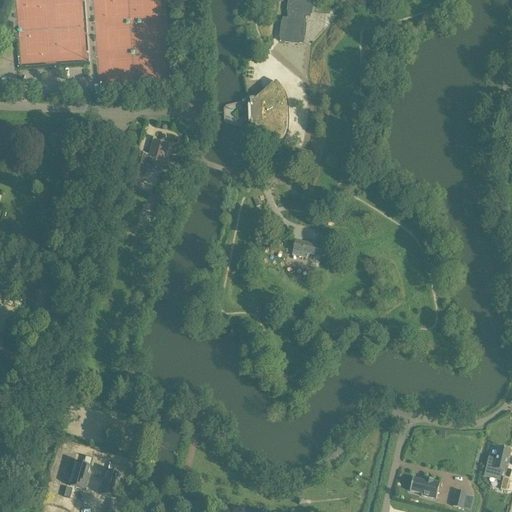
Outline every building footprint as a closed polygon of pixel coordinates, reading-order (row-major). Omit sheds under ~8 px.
[(302,45),(304,27),(305,21),(304,21),(305,17),(309,18),(311,0),(288,0),(286,15),(287,15),(286,19),(282,18),(279,42),(302,45)] [(242,128),(247,130),(251,130),(251,129),(257,129),(258,129),(259,131),(268,137),(277,144),(277,145),(278,144),(279,143),(282,140),(285,132),(286,129),(286,127),(286,115),(285,100),(284,96),(283,92),(279,87),(276,83),(275,83),(274,83),(255,99),(251,99),(246,100),(241,102),(242,104),(245,105),(247,105),(248,125),(246,125),(243,126),(242,128)] [(232,114),(237,119),(242,114),(237,109),(232,114)] [(136,153),(129,178),(142,181),(145,171),(160,175),(168,145),(152,141),(148,156),(136,153)] [(294,242),(291,256),(306,259),(307,254),(320,257),(322,248),(294,242)] [(317,270),(320,257),(307,254),(305,267),(317,270)] [(389,280),(388,279),(389,278),(389,277),(389,276),(389,275),(388,274),(389,274),(389,273),(377,273),(368,276),(368,277),(377,277),(378,287),(368,287),(369,288),(378,291),(390,290),(389,289),(389,288),(390,287),(390,286),(389,286),(389,285),(389,284),(389,283),(389,282),(389,281),(389,280)] [(307,322),(300,330),(301,331),(307,328),(310,324),(320,332),(326,324),(319,318),(317,316),(316,315),(315,312),(314,310),(313,309),(312,307),(311,306),(310,305),(309,306),(310,307),(311,308),(312,309),(312,311),(313,312),(313,313),(314,313),(314,314),(312,315),(307,322)] [(100,372),(88,369),(85,382),(96,385),(100,372)] [(509,450),(499,447),(495,465),(486,467),(487,472),(494,471),(494,470),(504,472),(509,450)] [(63,469),(58,493),(72,496),(77,472),(63,469)] [(103,470),(97,494),(111,498),(117,474),(103,470)] [(509,479),(503,478),(500,490),(506,491),(509,479)] [(433,481),(425,479),(424,482),(413,479),(410,492),(421,495),(421,497),(436,500),(440,484),(433,482),(433,481)] [(462,509),(466,494),(456,491),(452,507),(462,509)] [(54,494),(51,503),(57,505),(59,495),(54,494)] [(107,499),(105,509),(110,510),(113,501),(107,499)]
